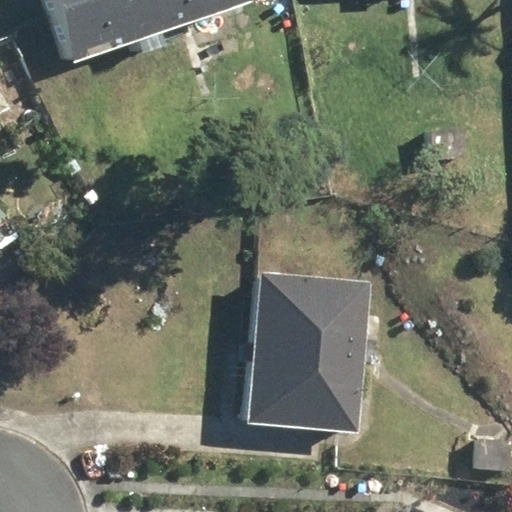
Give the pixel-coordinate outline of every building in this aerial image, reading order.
[(23,0),(47,71),(229,11),(224,0),(23,0)] [(459,128),(413,129),(414,171),(460,170),(459,128)] [(0,224),(0,250),(12,243),(0,224)] [(244,426),(358,434),(369,280),(255,272),(244,426)] [(409,511),(448,511),(416,497),(409,511)]
